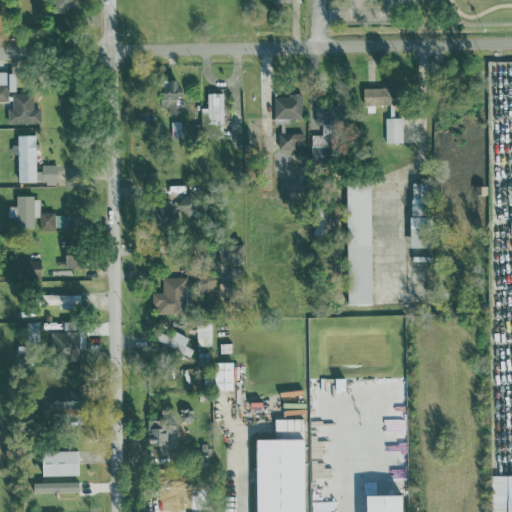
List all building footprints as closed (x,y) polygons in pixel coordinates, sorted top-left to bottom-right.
[(52,0),(52,11),(74,12),(74,0),(52,0)] [(16,90),(15,70),(0,70),(0,99),(8,100),(7,91),(16,90)] [(161,106),(167,106),(167,112),(177,112),(178,79),(162,78),(161,106)] [(363,87),(363,104),(395,103),(394,86),(363,87)] [(201,106),(201,136),(223,136),(222,91),(207,92),(207,106),(201,106)] [(7,122),(40,123),(40,107),(33,107),(33,93),(12,93),(12,107),(8,107),(7,122)] [(274,117),(301,117),(301,94),(273,94),(274,117)] [(315,107),(316,121),(329,121),(329,106),(315,107)] [(403,141),(402,116),(385,117),(385,141),(403,141)] [(303,132),(278,132),(278,149),(295,148),(295,143),(303,143),(303,132)] [(17,153),(18,180),(36,180),(35,133),(17,134),(17,144),(12,144),(12,153),(17,153)] [(311,133),(310,160),(328,161),(329,134),(311,133)] [(57,163),(38,164),(39,182),(57,181),(57,163)] [(372,302),(370,182),(346,183),(347,303),(372,302)] [(410,246),(428,246),(428,214),(419,214),(419,193),(425,194),(425,183),(411,183),(410,246)] [(175,204),(191,219),(204,206),(188,191),(175,204)] [(39,228),(67,227),(66,212),(40,213),(39,195),(16,196),(16,205),(8,205),(8,216),(16,216),(16,227),(34,226),(33,216),(39,216),(39,228)] [(171,219),(170,198),(155,199),(156,219),(171,219)] [(243,243),(220,243),(220,262),(243,262),(243,243)] [(65,267),(80,267),(80,245),(64,245),(65,267)] [(25,279),(40,279),(40,259),(26,259),(25,279)] [(154,312),(185,312),(184,276),(162,276),(162,291),(153,291),(154,312)] [(80,293),(41,294),(41,304),(58,303),(58,308),(80,307),(80,293)] [(211,322),(196,322),(196,345),(211,345),(211,322)] [(27,337),(38,336),(38,326),(27,327),(27,337)] [(83,330),(50,331),(51,352),(84,351),(83,330)] [(188,336),(174,330),(171,336),(158,330),(154,340),(190,356),(193,348),(185,344),(188,336)] [(233,361),(214,361),(214,389),(232,389),(233,361)] [(52,392),(53,410),(81,408),(80,390),(52,392)] [(255,438),(256,511),(304,511),(303,418),(274,418),(275,438),(255,438)] [(159,444),(160,456),(169,456),(169,448),(176,447),(175,420),(147,421),(147,444),(159,444)] [(212,459),(212,445),(199,445),(199,459),(212,459)] [(78,449),(41,450),(42,475),(78,474),(78,449)] [(511,511),(511,492),(508,493),(508,474),(491,474),(491,511),(511,511)] [(78,491),(78,480),(32,482),(33,492),(78,491)]
